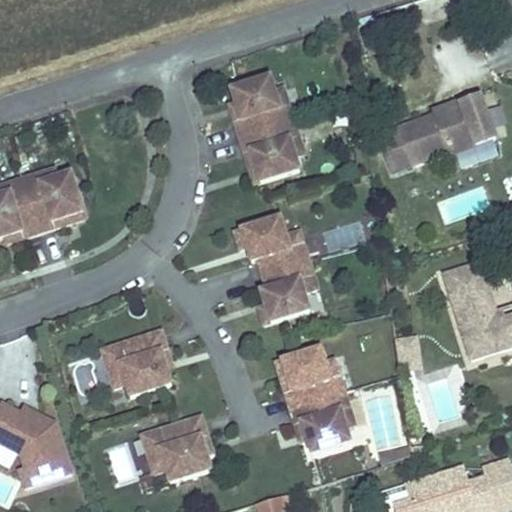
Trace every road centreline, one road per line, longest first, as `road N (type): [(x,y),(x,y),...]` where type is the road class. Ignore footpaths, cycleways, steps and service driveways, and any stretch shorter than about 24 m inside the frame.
road 1 (residential): [(0,313),(157,241),(184,171),(155,52)]
road 2 (residential): [(155,52),(324,0)]
road 3 (residential): [(0,103),(155,52)]
